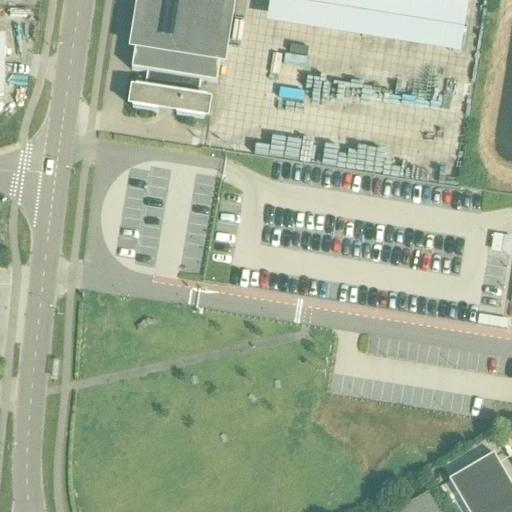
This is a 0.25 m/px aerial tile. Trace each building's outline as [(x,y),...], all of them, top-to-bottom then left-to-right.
[(216,85),(230,0),(142,0),(131,72),(147,74),(145,89),(136,87),(132,98),(132,110),(203,121),(208,110),(207,99),(198,97),(200,83),(216,85)] [(269,0),(267,16),(443,36),(441,46),(459,48),(465,0),(269,0)] [(459,269),(460,254),(439,253),(439,269),(459,269)] [(484,328),(511,328),(511,318),(484,318),(484,328)] [(443,466),(451,481),(448,482),(465,511),(511,511),(511,488),(484,441),(443,466)] [(437,511),(428,495),(398,511),(437,511)]
